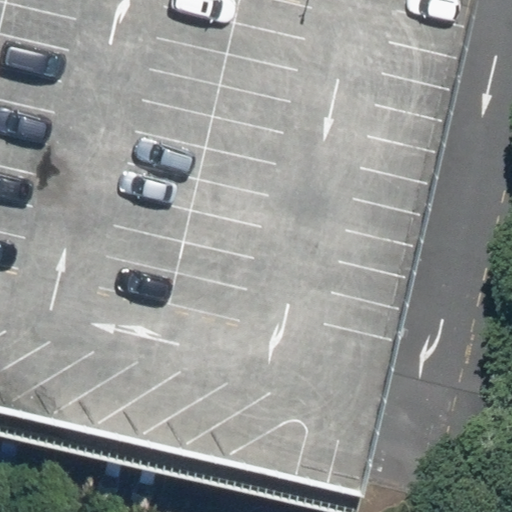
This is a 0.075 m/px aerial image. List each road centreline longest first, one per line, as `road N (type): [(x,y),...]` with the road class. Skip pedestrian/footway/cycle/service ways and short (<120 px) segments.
road 1 (unknown): [(29,364),(272,427),(302,416),(326,390),(337,347),(387,23)]
road 2 (unknown): [(485,0),(371,484)]
road 3 (unknown): [(0,356),(29,364),(119,0)]
road 4 (unknown): [(291,0),(387,23),(374,0)]
